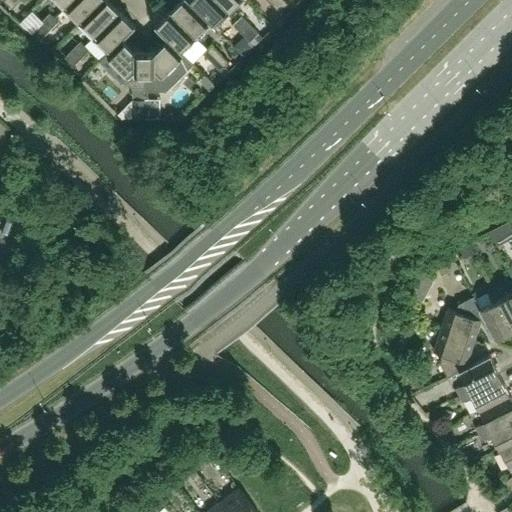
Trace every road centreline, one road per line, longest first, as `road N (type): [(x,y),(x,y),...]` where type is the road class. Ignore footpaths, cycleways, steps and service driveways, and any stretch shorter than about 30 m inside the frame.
road 1 (secondary): [(0,447),(223,299),(511,22)]
road 2 (secondary): [(469,0),(223,228),(0,400)]
